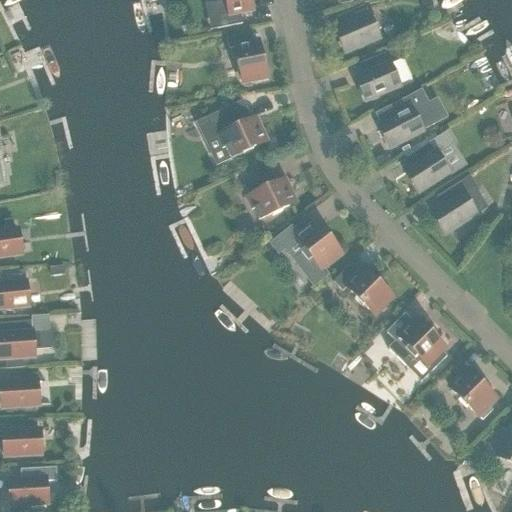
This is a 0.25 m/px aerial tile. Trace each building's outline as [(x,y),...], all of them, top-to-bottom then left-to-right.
[(251,11),(248,0),(223,0),(224,3),(226,2),(228,15),(213,18),(216,30),(241,25),(239,13),(251,11)] [(368,18),(363,7),(355,10),(335,18),(335,28),(336,32),(335,32),(344,53),(377,39),(374,32),(379,30),(374,17),(374,16),(368,18)] [(235,48),(233,36),(225,38),(228,50),(235,49),(237,61),(235,61),(237,71),(239,71),(242,83),(264,79),(257,44),(235,48)] [(389,66),(384,55),(358,65),(363,77),(355,80),(364,101),(398,87),(388,66),(389,66)] [(407,113),(402,102),(375,116),(381,127),(378,128),(388,149),(421,132),(410,112),(407,113)] [(231,108),(197,124),(206,145),(214,141),(218,139),(228,160),(241,154),(242,155),(252,151),(251,149),(264,143),(254,121),(240,127),(231,108)] [(412,169),(404,174),(417,193),(447,174),(436,157),(453,146),(457,143),(449,131),(429,143),(405,159),(412,169)] [(272,187),(267,176),(244,187),(249,198),(247,199),(257,221),(270,215),(271,217),(281,212),(280,210),(293,204),(283,182),(272,187)] [(475,190),(467,178),(437,198),(443,208),(431,215),(443,235),(483,210),(471,192),(475,190)] [(13,232),(12,220),(3,222),(4,234),(0,234),(0,257),(20,255),(16,232),(13,232)] [(290,229),(270,245),(279,256),(285,251),(292,260),(312,287),(326,276),(321,270),(339,256),(315,224),(297,238),(290,229)] [(356,277),(347,268),(332,283),(341,292),(345,288),(355,298),(354,299),(361,307),(363,306),(373,316),(390,299),(362,271),(356,277)] [(24,284),(23,272),(0,274),(0,283),(0,287),(0,286),(0,309),(27,307),(25,284),(24,284)] [(443,349),(415,321),(412,324),(404,316),(385,334),(394,343),(387,350),(406,369),(418,358),(431,372),(446,358),(440,352),(443,349)] [(31,335),(30,322),(5,324),(6,336),(0,336),(0,359),(32,357),(32,350),(38,349),(37,334),(31,335)] [(464,375),(455,366),(450,371),(459,380),(449,390),(477,418),(477,417),(481,422),(492,411),(488,407),(494,401),(466,373),(464,375)] [(0,396),(1,409),(37,406),(36,384),(40,384),(40,374),(27,375),(27,384),(0,385),(0,396)] [(36,433),(35,420),(26,421),(27,433),(2,434),(3,457),(40,455),(38,432),(36,433)] [(511,425),(495,458),(511,466),(511,425)] [(41,481),(40,469),(31,470),(32,482),(8,483),(9,506),(46,504),(44,481),(41,481)]
